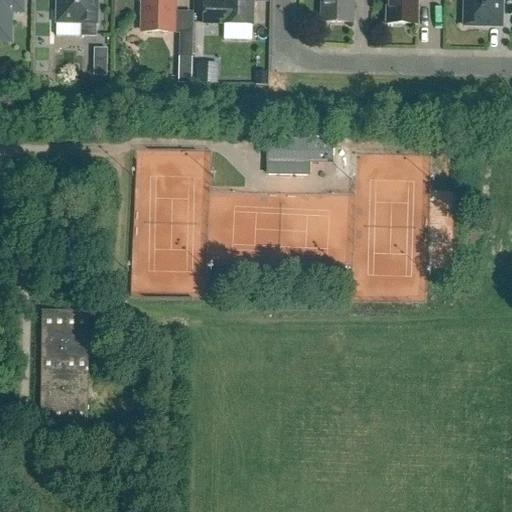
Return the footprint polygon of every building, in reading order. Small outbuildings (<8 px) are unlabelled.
[(22,12),(22,0),(0,0),(0,41),(10,42),(10,12),(22,12)] [(96,24),(97,24),(97,0),(56,0),(57,24),(81,24),(81,36),(95,37),(96,24)] [(174,33),(174,0),(138,0),(139,1),(142,5),(141,32),(174,33)] [(252,25),(252,0),(222,0),(223,2),(204,1),(203,24),(252,25)] [(321,0),(321,23),(352,24),(352,0),(321,0)] [(387,1),(386,24),(417,25),(417,0),(374,0),(387,1)] [(502,0),(464,0),(463,26),(501,27),(502,0)] [(178,58),(191,58),(192,35),(178,35),(178,58)] [(94,50),(94,65),(107,66),(107,50),(94,50)] [(311,134),(311,143),(287,142),(287,138),(275,138),(275,142),(268,142),(268,164),(267,178),(300,179),(309,179),(310,165),(333,165),(333,162),(334,143),(329,143),(329,135),(311,134)] [(88,429),(89,313),(42,312),(40,428),(88,429)]
